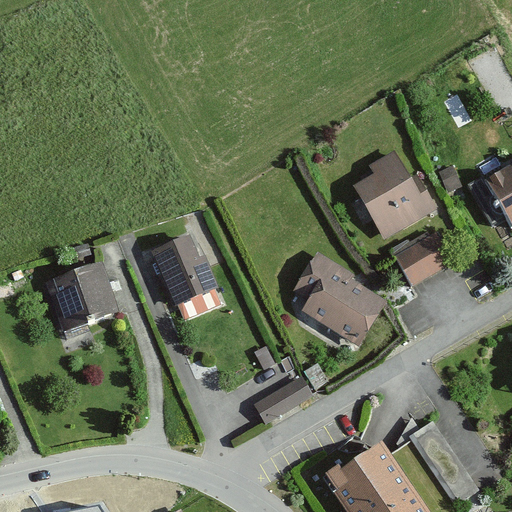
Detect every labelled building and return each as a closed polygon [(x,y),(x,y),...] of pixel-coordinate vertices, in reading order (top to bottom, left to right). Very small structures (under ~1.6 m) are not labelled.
[(370,179),(350,190),(378,242),(435,213),(421,197),(416,201),(391,155),(364,169),(370,179)] [(511,161),(480,178),(506,228),(511,224),(511,161)] [(187,233),(144,251),(167,306),(174,303),(181,319),(217,304),(187,233)] [(431,233),(388,259),(407,292),(451,266),(431,233)] [(349,272),(312,250),(289,289),(304,298),(295,312),(349,344),(375,301),(346,284),(349,272)] [(96,268),(40,287),(55,331),(110,312),(96,268)] [(295,375),(247,402),(261,426),(309,399),(295,375)] [(418,511),(375,444),(318,481),(338,511),(418,511)]
